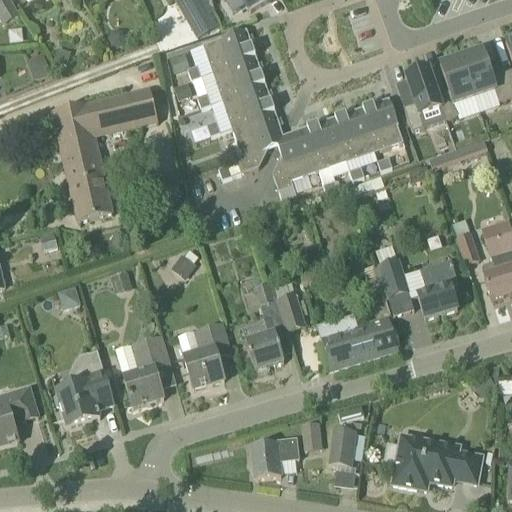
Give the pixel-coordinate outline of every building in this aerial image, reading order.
[(9,0),(0,0),(0,21),(5,30),(21,20),(9,0)] [(202,0),(184,0),(175,6),(186,24),(209,11),(202,0)] [(246,8),(250,15),(275,1),(274,0),(206,0),(209,6),(218,0),(222,0),(225,3),(233,16),(246,8)] [(257,64),(256,61),(247,35),(203,50),(213,79),(257,64)] [(511,102),(511,101),(511,41),(511,42),(511,43),(511,45),(505,47),(511,66),(511,74),(503,78),(511,102)] [(67,69),(70,56),(58,53),(55,66),(67,69)] [(511,102),(503,78),(491,82),(482,55),(475,58),(474,54),(460,59),(475,102),(495,95),(499,106),(511,102)] [(34,85),(51,78),(43,58),(26,64),(34,85)] [(449,96),(437,100),(442,113),(441,113),(445,125),(458,120),(454,109),(475,102),(460,59),(446,64),(447,67),(440,70),(449,96)] [(185,60),(169,65),(174,77),(189,72),(185,60)] [(267,92),(257,64),(213,79),(223,107),(267,92)] [(201,82),(197,71),(188,74),(192,85),(201,82)] [(415,108),(404,112),(412,136),(424,132),(445,125),(441,113),(442,113),(437,100),(428,74),(424,75),(423,72),(409,77),(411,80),(406,81),(407,85),(415,108)] [(187,88),(174,93),(178,105),(192,100),(187,88)] [(277,120),(267,92),(223,107),(233,136),(277,120)] [(88,109),(88,108),(51,117),(77,226),(113,218),(96,142),(142,132),(134,99),(88,109)] [(201,113),(210,110),(206,99),(197,102),(201,113)] [(388,103),(359,113),(374,157),(403,147),(388,103)] [(359,113),(331,123),(346,167),(374,157),(359,113)] [(281,131),(277,120),(233,136),(236,145),(237,147),(242,162),(237,164),(242,178),(259,172),(268,155),(270,154),(278,151),(283,139),(281,131)] [(331,123),(327,124),(303,133),(318,177),(322,190),(335,186),(333,181),(349,176),(346,167),(331,123)] [(207,130),(211,142),(220,138),(216,127),(207,130)] [(278,151),(281,159),(282,160),(273,178),(279,196),(282,205),(294,201),(296,200),(293,192),(294,191),(292,186),(318,177),(303,133),(292,136),(283,139),(278,151)] [(392,172),(389,163),(377,166),(381,176),(392,172)] [(228,170),(219,173),(223,185),(233,181),(228,170)] [(427,171),(409,174),(411,188),(429,186),(427,171)] [(364,182),(360,172),(349,175),(353,186),(364,182)] [(338,196),(334,186),(323,190),(327,200),(338,196)] [(160,216),(184,211),(179,191),(155,196),(160,216)] [(297,210),(294,201),(282,205),(285,214),(297,210)] [(452,229),(458,243),(470,239),(465,224),(452,229)] [(511,297),(511,238),(508,226),(482,234),(493,268),(484,271),(482,273),(484,280),(483,281),(491,304),(511,297)] [(53,237),(39,241),(44,256),(58,251),(53,237)] [(456,244),(466,270),(480,264),(470,239),(458,243),(456,244)] [(190,255),(185,262),(193,268),(198,261),(190,255)] [(196,270),(193,268),(185,262),(181,259),(171,273),(186,285),(196,270)] [(387,303),(409,296),(404,280),(398,263),(397,263),(379,269),(376,270),(379,278),(385,297),(387,303)] [(422,281),(428,299),(418,302),(425,324),(457,314),(451,292),(458,290),(451,266),(430,272),(420,275),(422,281)] [(116,298),(132,294),(127,277),(111,282),(116,298)] [(263,341),(246,346),(255,376),(258,375),(259,378),(269,375),(268,372),(284,367),(277,342),(287,339),(277,306),(274,307),(269,288),(255,292),(264,325),(259,327),(263,341)] [(63,315),(80,310),(75,293),(58,298),(63,315)] [(306,331),(296,300),(277,306),(287,337),(306,331)] [(354,333),(351,322),(318,332),(331,375),(397,355),(387,323),(354,333)] [(224,385),(217,362),(230,358),(222,329),(196,337),(202,356),(183,362),(193,394),(224,385)] [(154,373),(169,369),(161,342),(132,351),(140,377),(123,382),(133,413),(163,403),(161,395),(154,373)] [(56,412),(61,414),(66,433),(100,423),(97,415),(114,410),(108,391),(97,356),(79,361),(84,377),(68,382),(71,391),(54,396),(55,399),(53,403),(56,412)] [(485,376),(469,387),(481,403),(496,391),(485,376)] [(0,452),(19,447),(13,429),(38,421),(30,393),(0,402),(0,452)] [(361,411),(338,418),(340,426),(363,419),(361,411)] [(320,427),(301,429),(303,448),(322,445),(320,427)] [(356,437),(334,434),(329,470),(351,473),(356,437)] [(453,484),(476,489),(481,462),(458,457),(459,453),(401,442),(399,452),(388,450),(384,468),(396,470),(392,489),(426,496),(428,486),(451,491),(453,484)] [(297,444),(276,447),(251,450),(255,484),(281,481),(279,467),(299,465),(297,444)]
